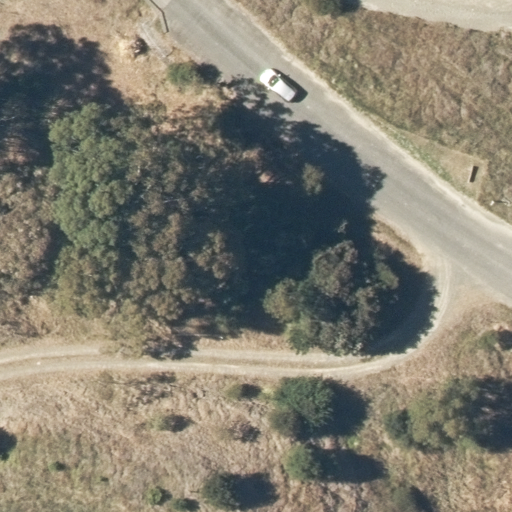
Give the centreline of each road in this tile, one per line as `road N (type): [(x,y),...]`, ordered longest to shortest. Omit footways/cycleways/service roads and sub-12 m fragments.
road 1 (unknown): [(0,373),(93,358),(295,372),(376,364),(415,340),(502,261)]
road 2 (unclassified): [(186,0),(398,190),(511,266)]
